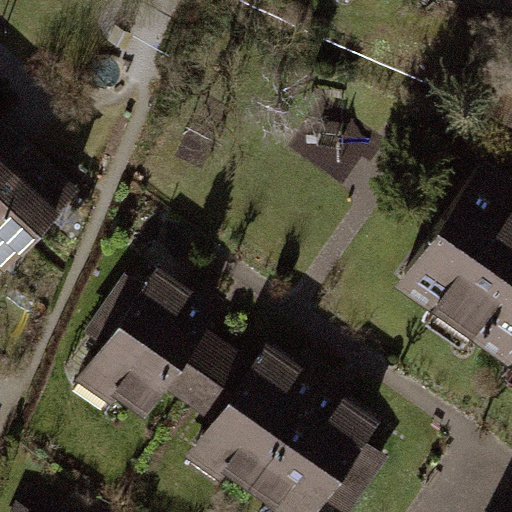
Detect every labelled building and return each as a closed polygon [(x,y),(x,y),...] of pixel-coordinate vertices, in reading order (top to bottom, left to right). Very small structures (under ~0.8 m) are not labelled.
[(511,121),(511,56),(489,112),(511,121)] [(20,127),(0,108),(0,165),(28,134),(20,127)] [(83,183),(28,134),(0,165),(0,260),(7,267),(83,183)] [(511,362),(511,171),(488,154),(397,283),(511,362)] [(188,401),(231,341),(208,325),(231,293),(195,268),(188,278),(161,259),(77,379),(112,404),(119,393),(148,413),(167,386),(188,401)] [(251,484),(334,365),(309,348),(301,358),(271,337),(255,358),(231,341),(188,401),(213,418),(187,455),(223,479),(230,469),(251,484)] [(369,439),(385,416),(349,390),(356,380),(334,365),(251,484),(274,500),(272,504),(282,511),(315,511),(327,496),(348,511),(350,511),(391,454),(369,439)] [(511,511),(511,495),(500,511),(511,511)]
